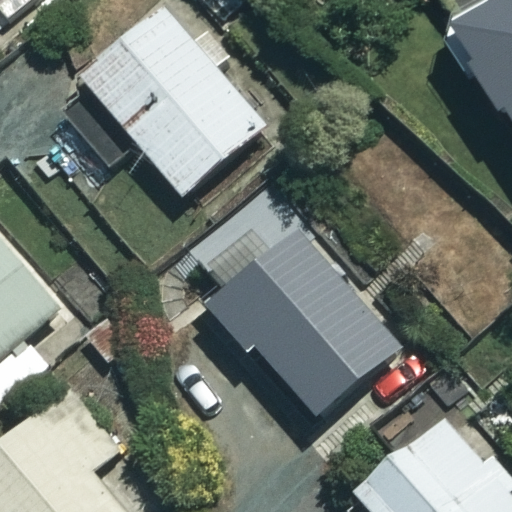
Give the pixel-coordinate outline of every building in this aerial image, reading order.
[(511,0),(503,0),(453,29),(511,129),(511,0)] [(267,132),(222,79),(236,67),(212,38),(198,50),(166,12),(84,80),(184,201),(267,132)] [(402,352),(301,231),(209,308),(251,359),(259,351),(318,422),(402,352)] [(68,319),(0,240),(0,411),(40,376),(24,357),(68,319)] [(118,457),(67,394),(0,448),(0,511),(126,511),(96,475),(118,457)] [(511,511),(511,485),(459,415),(340,503),(346,511),(511,511)]
